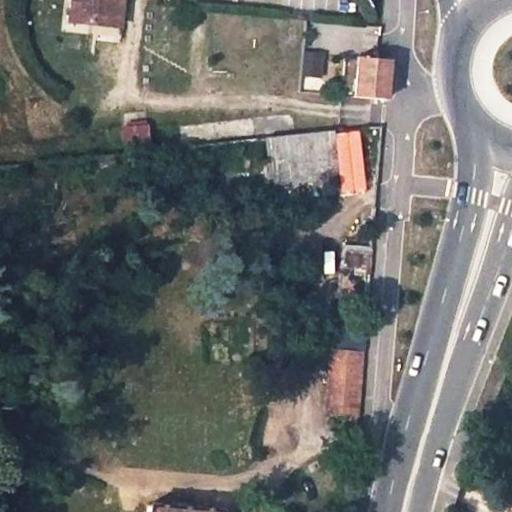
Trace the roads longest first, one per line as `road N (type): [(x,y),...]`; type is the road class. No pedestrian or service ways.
road 1 (primary): [(469,118),(473,195),(386,511)]
road 2 (residential): [(451,85),(400,119),(378,402)]
road 3 (primary): [(423,511),(511,224)]
